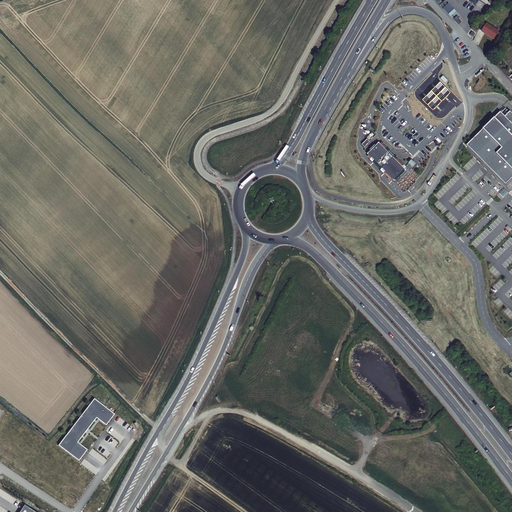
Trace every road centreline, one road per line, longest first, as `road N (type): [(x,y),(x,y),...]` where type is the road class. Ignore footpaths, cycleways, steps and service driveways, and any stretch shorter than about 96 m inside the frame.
road 1 (trunk): [(285,238),(322,260),(408,350),(511,479)]
road 2 (trunk): [(511,454),(318,233),(309,210)]
road 3 (unclassified): [(312,133),(395,13),(416,10),(435,20),(458,75)]
road 4 (primary): [(164,454),(273,240)]
road 5 (primary): [(241,219),(245,252),(158,429)]
road 6 (unclassified): [(158,429),(0,271)]
road 7 (trunk): [(372,0),(294,142),(264,170)]
road 8 (unclassified): [(511,353),(485,320),(476,264),(420,201)]
road 9 (trunk): [(312,133),(386,0)]
road 10 (unclassified): [(458,75),(467,118),(420,201)]
road 11 (unclassified): [(420,201),(368,210),(306,190)]
